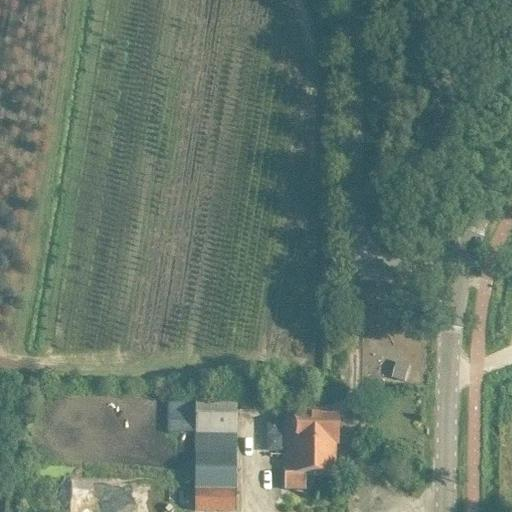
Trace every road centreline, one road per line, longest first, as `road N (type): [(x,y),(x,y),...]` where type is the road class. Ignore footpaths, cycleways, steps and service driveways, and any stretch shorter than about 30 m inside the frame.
road 1 (unclassified): [(456,279),(373,270),(356,246),(347,0)]
road 2 (tertiary): [(445,511),(456,279)]
road 3 (tertiary): [(456,279),(511,147)]
